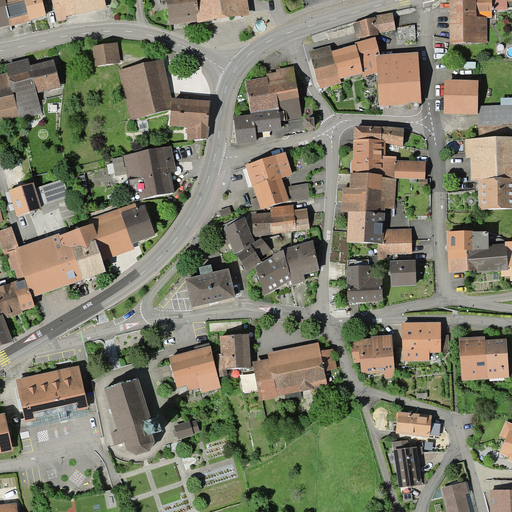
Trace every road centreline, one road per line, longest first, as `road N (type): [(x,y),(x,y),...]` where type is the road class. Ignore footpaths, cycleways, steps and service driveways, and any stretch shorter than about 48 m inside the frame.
road 1 (secondary): [(0,51),(74,35),(144,33),(233,72)]
road 2 (secondary): [(194,210),(155,262),(30,342)]
road 3 (residential): [(323,319),(360,389),(445,415),(455,438)]
road 4 (residential): [(331,128),(323,319)]
road 5 (residential): [(442,301),(431,122)]
road 6 (residential): [(151,315),(241,308),(323,319)]
road 7 (residential): [(371,316),(511,321)]
road 8 (residential): [(30,342),(54,345),(151,315)]
road 9 (residential): [(151,315),(152,292),(201,235),(194,210)]
road 10 (residential): [(431,122),(423,0)]
road 11 (residential): [(214,157),(331,128)]
